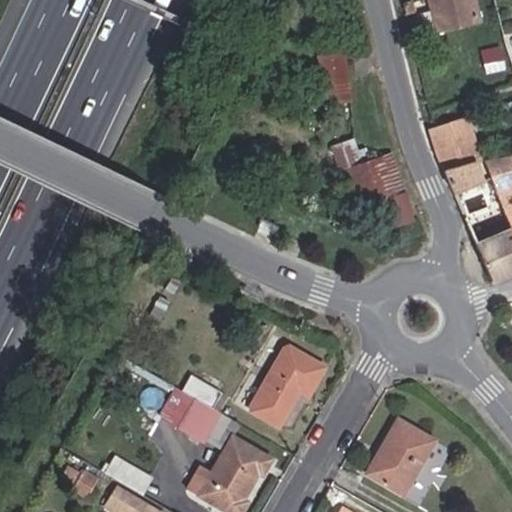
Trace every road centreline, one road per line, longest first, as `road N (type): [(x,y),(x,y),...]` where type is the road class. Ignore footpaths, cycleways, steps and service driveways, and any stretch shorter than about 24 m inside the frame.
road 1 (tertiary): [(0,138),(322,288),(378,305)]
road 2 (motorway): [(0,347),(168,0)]
road 3 (residential): [(436,274),(447,230),(387,0)]
road 4 (unclassified): [(391,347),(291,511)]
road 5 (motorway): [(62,0),(0,131)]
